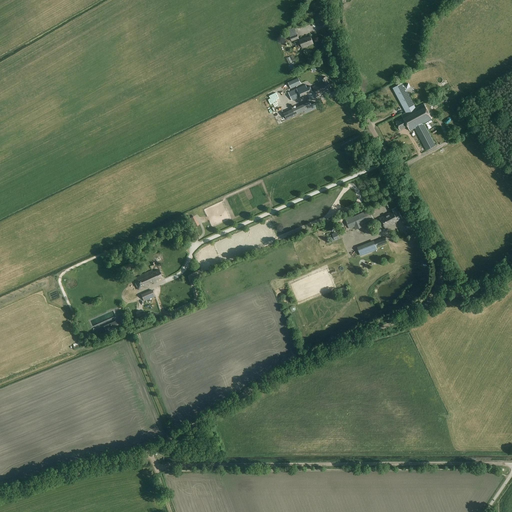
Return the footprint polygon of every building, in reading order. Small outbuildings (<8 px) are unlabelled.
[(314,44),(311,37),(305,39),(304,39),(299,41),(302,49),(308,47),(308,46),(314,44)] [(313,88),(317,97),(324,93),(324,92),(331,88),(326,77),(322,80),(323,83),(313,88)] [(298,78),(288,83),(291,89),(301,84),(298,78)] [(426,151),(435,146),(424,124),(432,120),(423,104),(415,108),(405,90),(410,87),(408,84),(403,86),(402,83),(393,88),(406,113),(401,115),(403,118),(396,122),(400,130),(408,127),(410,131),(414,129),(426,151)] [(306,85),(288,93),(292,101),(313,92),(310,85),(307,87),(306,85)] [(436,102),(450,95),(447,89),(437,94),(439,97),(435,99),(436,102)] [(263,101),(267,109),(273,106),(269,99),(263,101)] [(287,120),(296,116),(313,108),(310,102),(310,101),(293,109),(284,113),(287,120)] [(402,219),(397,208),(396,207),(391,209),(392,210),(392,212),(380,218),(386,229),(395,224),(394,223),(402,219)] [(349,229),(354,227),(355,230),(363,226),(362,224),(373,219),(369,210),(351,218),(346,220),(349,229)] [(385,237),(374,241),(374,242),(376,247),(387,242),(385,237)] [(374,241),(358,248),(360,255),(361,256),(377,250),(377,249),(376,247),(374,242),(374,241)] [(121,274),(132,270),(129,263),(118,268),(121,274)] [(138,290),(142,289),(141,287),(143,286),(144,288),(151,285),(150,283),(153,282),(153,284),(157,282),(157,281),(162,278),(159,270),(153,273),(153,271),(133,279),(138,290)] [(141,295),(144,302),(155,297),(152,290),(141,295)] [(105,311),(80,320),(82,328),(88,325),(90,329),(95,327),(98,334),(113,328),(108,317),(105,311)]
